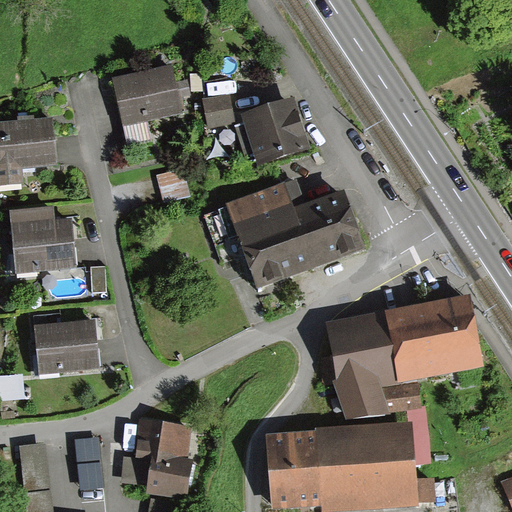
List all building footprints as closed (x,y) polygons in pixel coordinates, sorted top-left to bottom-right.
[(174,65),(114,77),(124,125),(184,113),(174,65)] [(229,95),(203,100),(208,127),(234,123),(229,95)] [(242,114),(257,163),(309,148),(295,99),(242,114)] [(55,118),(0,121),(0,186),(23,184),(22,168),(59,165),(55,118)] [(183,170),(158,176),(164,202),(190,196),(183,170)] [(295,208),(286,183),(229,204),(231,209),(207,218),(223,260),(244,252),(258,288),(367,248),(345,190),(295,208)] [(55,209),(11,211),(15,272),(75,268),(71,216),(56,217),(55,209)] [(106,267),(92,267),(94,293),(108,292),(106,267)] [(470,295),(326,323),(337,378),(333,381),(347,420),(390,415),(390,412),(383,388),(382,385),(483,366),(470,295)] [(96,321),(37,326),(40,374),(99,369),(96,321)] [(26,377),(2,379),(4,402),(28,400),(26,377)] [(419,383),(383,388),(390,412),(422,409),(419,383)] [(187,457),(191,425),(141,419),(136,457),(124,455),(121,484),(146,487),(145,495),(187,500),(192,457),(187,457)] [(412,424),(270,435),(275,506),(323,503),(323,511),(325,511),(418,506),(412,424)] [(100,439),(77,441),(81,491),(105,489),(100,439)] [(51,511),(45,446),(21,448),(28,511),(51,511)] [(511,478),(503,482),(511,504),(511,478)]
